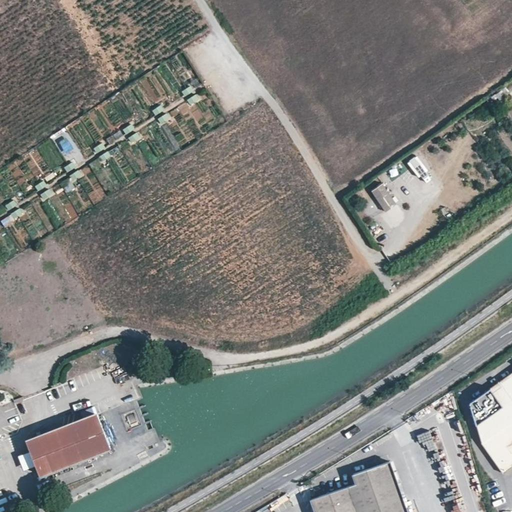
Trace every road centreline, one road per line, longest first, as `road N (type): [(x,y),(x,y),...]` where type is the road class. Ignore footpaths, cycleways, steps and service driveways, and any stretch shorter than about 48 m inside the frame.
road 1 (track): [(511,215),(322,339),(208,356),(127,333)]
road 2 (track): [(396,293),(201,0)]
road 3 (tertiary): [(221,511),(511,330)]
road 4 (unclassified): [(127,333),(104,333),(0,371)]
